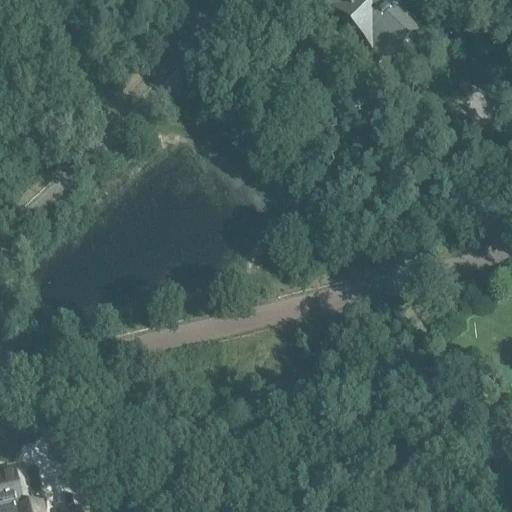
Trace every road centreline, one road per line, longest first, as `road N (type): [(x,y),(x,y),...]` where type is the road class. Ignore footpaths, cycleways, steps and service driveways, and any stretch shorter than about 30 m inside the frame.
road 1 (tertiary): [(0,373),(37,371),(511,252)]
road 2 (residential): [(0,239),(199,43)]
road 3 (track): [(37,371),(96,437),(142,511)]
